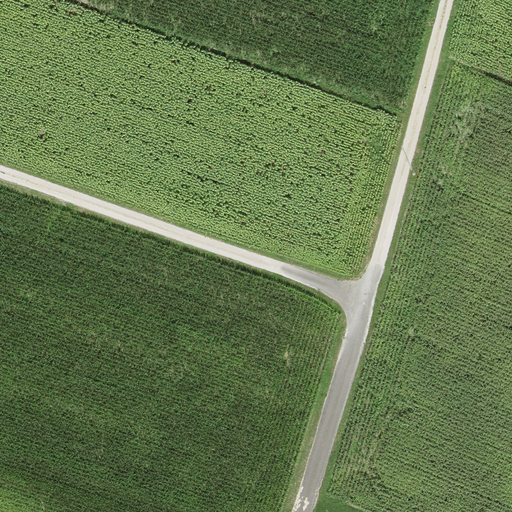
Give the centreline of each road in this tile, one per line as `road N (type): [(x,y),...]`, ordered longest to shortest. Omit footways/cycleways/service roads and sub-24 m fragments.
road 1 (track): [(0,171),(365,296)]
road 2 (track): [(365,296),(447,0)]
road 3 (track): [(306,511),(365,296)]
